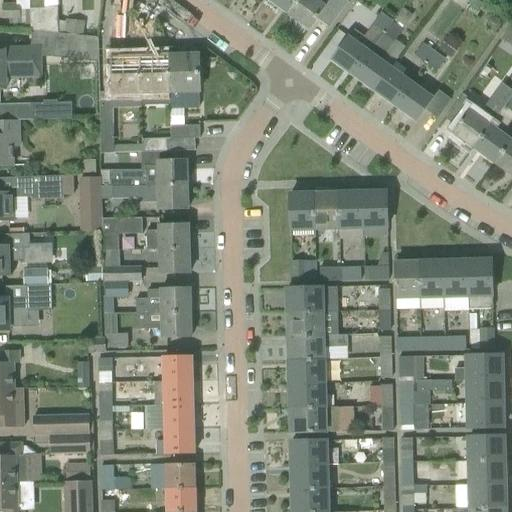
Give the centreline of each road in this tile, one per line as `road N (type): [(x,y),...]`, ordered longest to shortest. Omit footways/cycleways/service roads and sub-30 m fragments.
road 1 (residential): [(240,511),(231,190),(242,150),(292,83)]
road 2 (residential): [(511,233),(292,83)]
road 3 (residential): [(292,83),(179,0)]
